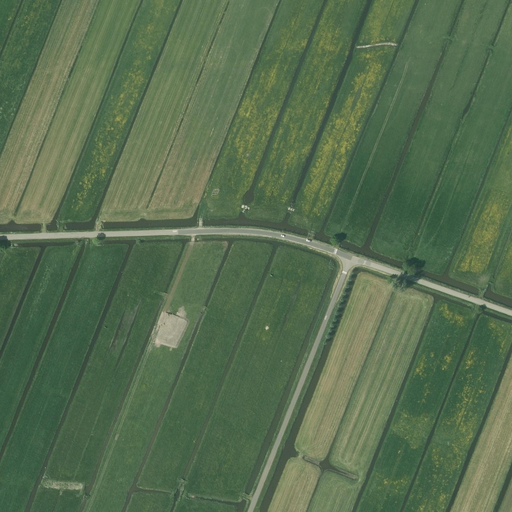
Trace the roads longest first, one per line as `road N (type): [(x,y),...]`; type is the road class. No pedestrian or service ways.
road 1 (unclassified): [(0,237),(256,232),(350,258)]
road 2 (track): [(85,511),(193,232)]
road 3 (unclassified): [(250,511),(350,258)]
road 4 (track): [(333,251),(407,63)]
road 5 (unclassified): [(350,258),(511,314)]
